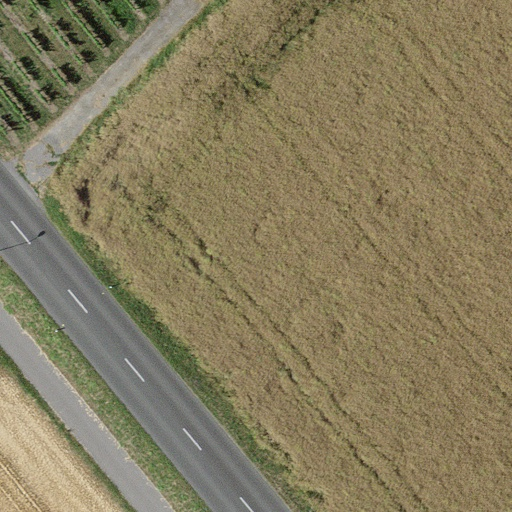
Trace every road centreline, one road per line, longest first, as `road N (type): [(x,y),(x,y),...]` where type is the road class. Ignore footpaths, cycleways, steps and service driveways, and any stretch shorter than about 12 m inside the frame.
road 1 (tertiary): [(0,205),(252,511)]
road 2 (track): [(0,198),(199,0)]
